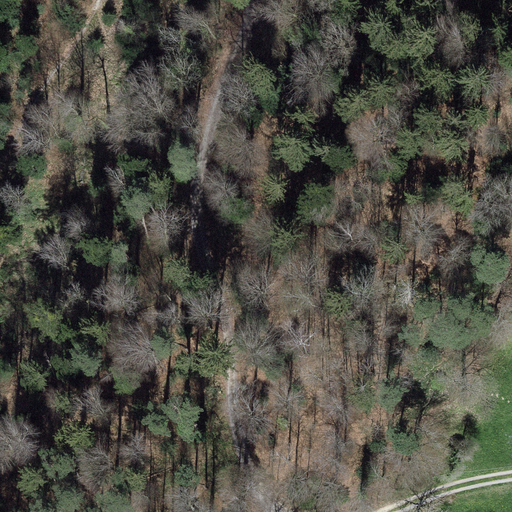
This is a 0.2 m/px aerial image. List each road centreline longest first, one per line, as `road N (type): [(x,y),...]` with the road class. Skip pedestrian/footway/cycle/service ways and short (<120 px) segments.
road 1 (track): [(245,0),(198,190),(228,326),(233,421),(245,469),(279,511)]
road 2 (track): [(395,511),(511,479)]
